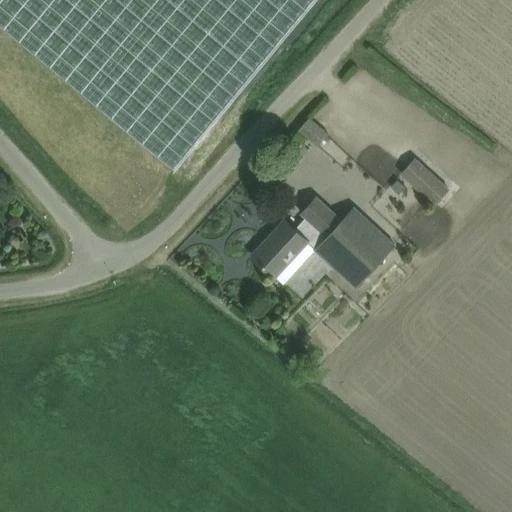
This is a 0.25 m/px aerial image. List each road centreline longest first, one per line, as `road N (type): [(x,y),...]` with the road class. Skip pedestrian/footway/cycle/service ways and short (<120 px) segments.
road 1 (unclassified): [(389,0),(188,208),(100,265)]
road 2 (unclassified): [(100,265),(0,148)]
